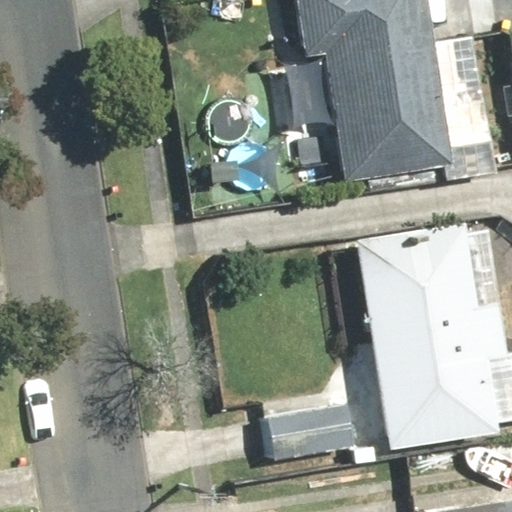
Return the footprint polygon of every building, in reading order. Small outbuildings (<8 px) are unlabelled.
[(334,183),(338,183),(444,170),(442,150),(489,144),(475,29),(431,34),(426,0),(292,0),(300,56),(318,53),(334,183)] [(511,112),(511,26),(498,29),(511,112)] [(347,240),(382,449),(493,431),(491,422),(511,418),(511,352),(503,354),(481,218),(347,240)] [(346,403),(261,420),(270,464),(355,447),(346,403)] [(510,511),(510,502),(426,511),(510,511)]
